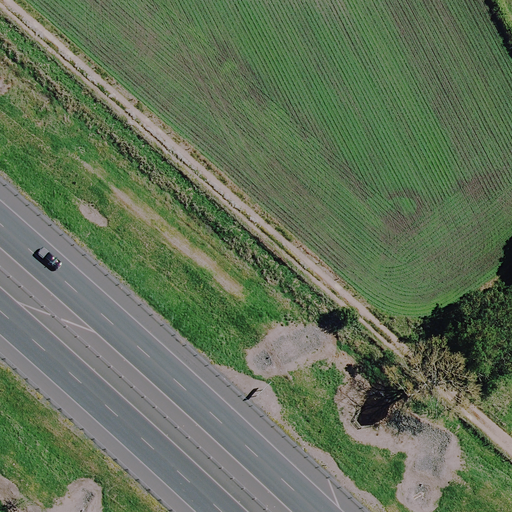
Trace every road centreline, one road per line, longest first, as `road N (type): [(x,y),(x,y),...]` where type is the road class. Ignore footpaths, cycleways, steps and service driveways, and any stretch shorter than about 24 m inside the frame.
road 1 (motorway): [(0,235),(320,511)]
road 2 (motorway): [(216,511),(0,310)]
